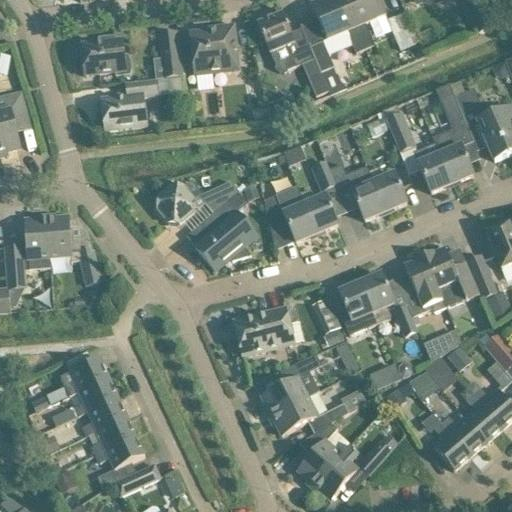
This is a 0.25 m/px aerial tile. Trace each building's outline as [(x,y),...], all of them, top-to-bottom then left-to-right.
[(366,53),(343,0),(327,0),(312,7),(320,25),(324,34),(328,43),(348,35),(357,57),(366,53)] [(386,19),(378,0),(343,0),(366,53),(376,49),(366,27),(386,19)] [(477,37),(477,38),(492,31),(482,7),(480,8),(467,14),(477,37)] [(291,37),(283,17),(258,27),(260,31),(257,32),(261,42),(264,40),(271,56),(277,71),(275,71),(277,74),(286,78),(289,77),(288,74),(315,63),(310,51),(306,41),(302,32),(291,37)] [(401,54),(418,47),(405,17),(388,24),(401,54)] [(196,79),(239,73),(237,50),(234,30),(207,33),(207,35),(191,37),(196,79)] [(165,81),(183,79),(178,35),(160,37),(165,81)] [(115,44),(114,39),(100,41),(100,45),(82,47),(86,79),(116,76),(116,80),(131,79),(132,73),(132,64),(129,59),(125,59),(123,43),(115,44)] [(323,45),(310,51),(315,63),(321,76),(334,71),(335,71),(323,45)] [(334,71),(321,76),(321,77),(329,96),(331,100),(347,93),(338,81),(334,71)] [(321,77),(309,82),(316,101),(329,96),(321,77)] [(106,134),(147,130),(145,110),(144,101),(159,100),(157,83),(127,86),(128,99),(102,103),(106,134)] [(462,87),(451,92),(455,100),(465,96),(462,87)] [(473,145),(467,130),(455,100),(451,92),(450,89),(437,94),(453,133),(433,141),(434,143),(436,147),(453,188),(474,179),(469,167),(466,161),(463,152),(462,150),(473,145)] [(455,100),(467,130),(478,125),(489,149),(495,165),(511,158),(511,112),(511,110),(486,120),(474,92),(465,96),(455,100)] [(0,157),(21,152),(12,115),(26,111),(22,96),(0,101),(0,157)] [(402,118),(398,110),(384,116),(384,117),(390,132),(401,157),(417,151),(403,118),(402,118)] [(431,197),(453,188),(436,147),(414,156),(424,179),(431,197)] [(323,195),(335,191),(326,168),(314,173),(323,195)] [(346,180),(342,170),(330,174),(339,196),(351,191),(352,195),(365,225),(386,216),(369,175),(367,171),(346,180)] [(383,182),(379,171),(369,175),(386,216),(408,207),(395,177),(383,182)] [(214,217),(238,198),(241,196),(232,185),(194,202),(184,190),(173,189),(159,201),(158,212),(170,226),(181,227),(195,215),(195,211),(199,212),(205,207),(214,217)] [(295,244),(296,247),(318,238),(300,197),(297,190),(277,198),(275,199),(264,204),(272,235),(288,228),(295,244)] [(315,204),(310,193),(300,197),(318,238),(339,229),(326,199),(315,204)] [(233,265),(252,260),(251,259),(244,250),(258,239),(236,214),(245,207),(238,198),(214,217),(207,223),(216,234),(196,251),(215,275),(231,262),(233,264),(233,265)] [(69,220),(47,222),(50,261),(71,260),(72,265),(82,264),(88,289),(101,286),(92,247),(78,250),(80,256),(72,257),(69,220)] [(51,272),(50,261),(47,222),(26,224),(29,263),(24,264),(23,250),(6,251),(9,292),(10,295),(27,293),(25,274),(51,272)] [(502,273),(511,268),(511,230),(510,226),(487,236),(502,273)] [(467,266),(454,271),(445,251),(434,256),(434,255),(424,259),(447,312),(472,301),(480,297),(467,266)] [(435,317),(447,312),(424,259),(415,263),(415,264),(404,269),(412,287),(400,292),(408,311),(413,321),(433,313),(435,317)] [(482,259),(467,266),(480,297),(483,303),(498,297),(497,296),(482,259)] [(378,328),(379,328),(393,322),(388,311),(395,308),(383,278),(361,287),(378,328)] [(351,339),(369,332),(378,328),(361,287),(340,296),(352,325),(346,327),(351,339)] [(0,317),(11,317),(10,295),(9,292),(0,292),(0,317)] [(485,303),(495,327),(511,319),(511,317),(503,296),(485,303)] [(325,337),(341,330),(329,303),(312,311),(325,337)] [(408,311),(394,316),(405,342),(419,336),(413,321),(408,311)] [(296,348),(286,312),(285,312),(286,316),(271,319),(270,316),(234,325),(244,361),(296,348)] [(484,350),(497,365),(506,375),(511,370),(511,348),(501,335),(493,342),(487,336),(479,343),(485,350),(484,350)] [(347,346),(337,352),(343,364),(353,359),(347,346)] [(431,365),(440,361),(433,346),(425,349),(431,365)] [(322,369),(317,358),(280,375),(287,388),(263,400),(269,412),(273,420),(320,395),(309,375),(322,369)] [(70,401),(80,396),(109,382),(100,362),(71,376),(71,377),(61,382),(66,392),(48,400),(52,409),(70,401)] [(511,384),(511,382),(506,375),(497,365),(488,374),(503,392),(511,384)] [(396,366),(372,378),(379,392),(403,380),(396,366)] [(56,430),(79,420),(89,416),(118,402),(109,382),(80,396),(85,407),(75,411),(53,421),(56,430)] [(468,391),(504,433),(511,425),(511,408),(499,394),(490,402),(475,385),(468,391)] [(487,447),(504,433),(468,391),(460,397),(475,414),(466,422),(487,447)] [(347,412),(366,403),(362,394),(343,402),(347,412)] [(317,422),(317,420),(327,414),(318,397),(320,396),(320,395),(273,420),(283,439),(309,426),(315,438),(332,428),(349,418),(344,408),(317,422)] [(83,431),(87,440),(98,435),(127,421),(118,402),(89,416),(94,426),(83,431)] [(471,461),(443,427),(434,417),(422,427),(431,438),(435,434),(443,442),(433,450),(454,475),(471,461)] [(97,458),(136,440),(127,421),(98,435),(103,446),(93,450),(97,458)] [(457,430),(450,421),(443,427),(471,461),(487,447),(466,422),(457,430)] [(332,428),(315,438),(316,439),(321,436),(328,443),(337,433),(332,428)] [(53,440),(42,445),(48,457),(59,452),(53,440)] [(116,474),(145,460),(136,440),(97,458),(101,467),(110,462),(116,474)] [(299,475),(315,489),(341,460),(326,446),(299,475)] [(369,479),(391,456),(381,447),(360,471),(369,479)] [(331,504),(358,475),(350,468),(360,457),(351,449),(341,460),(315,489),(331,504)] [(121,500),(143,490),(161,482),(155,469),(120,485),(115,487),(121,500)] [(104,493),(113,488),(115,487),(120,485),(116,474),(99,482),(104,493)] [(180,478),(168,483),(175,499),(187,494),(180,478)] [(9,499),(1,509),(5,511),(23,511),(24,511),(9,499)]
